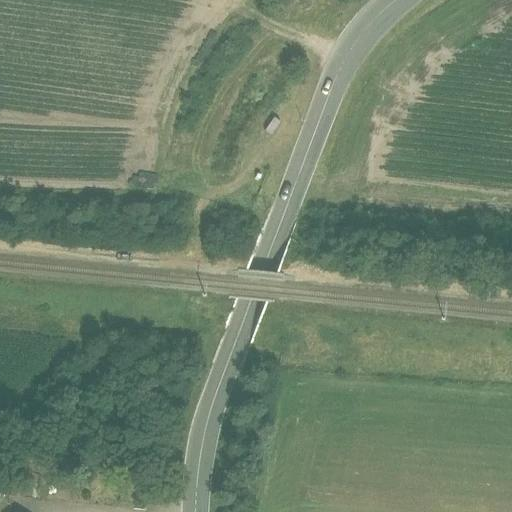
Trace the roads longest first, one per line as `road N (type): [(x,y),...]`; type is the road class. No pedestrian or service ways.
road 1 (tertiary): [(238,335),(340,66),(399,0)]
road 2 (tertiary): [(238,335),(209,412),(195,511)]
